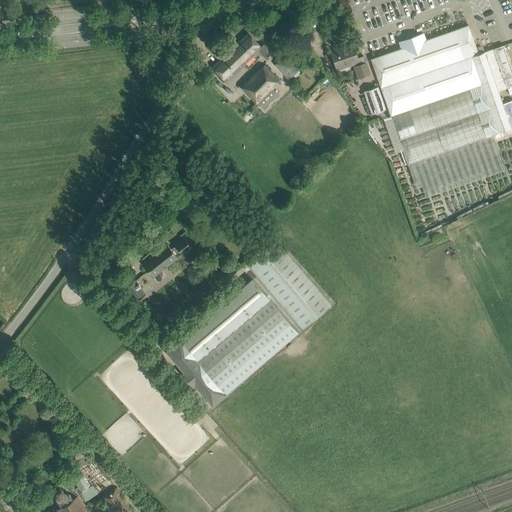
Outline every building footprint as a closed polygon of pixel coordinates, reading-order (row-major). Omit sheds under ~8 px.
[(401,48),(370,59),(415,188),(424,212),(511,181),(511,169),(501,139),(511,135),(511,99),(503,103),(485,52),(478,54),(468,25),(426,40),(424,35),(399,44),(401,48)] [(212,66),(221,76),(227,82),(246,65),(244,63),(259,50),(267,58),(269,56),(271,58),(273,57),(271,55),(272,53),(264,44),(261,47),(248,33),(212,66)] [(330,51),(333,60),(337,70),(355,63),(355,65),(353,66),(357,78),(370,74),(363,56),(357,58),(352,43),(343,46),(344,48),(331,52),(331,51),(330,51)] [(274,65),(288,80),(299,69),(286,55),(274,65)] [(278,82),(264,69),(243,89),(259,105),(261,107),(268,100),(276,92),(272,88),(278,82)] [(166,351),(184,372),(212,405),(331,304),(272,236),(244,261),(256,275),(179,340),(178,340),(166,351)] [(174,244),(182,255),(191,247),(183,237),(174,244)] [(177,257),(167,244),(142,263),(153,276),(177,257)] [(125,287),(136,301),(145,294),(134,280),(125,287)] [(102,497),(108,505),(112,511),(128,511),(131,510),(117,487),(102,497)] [(56,509),(58,511),(87,511),(77,496),(73,498),(69,493),(66,492),(64,493),(61,488),(56,492),(59,497),(57,498),(57,501),(60,506),(56,509)]
